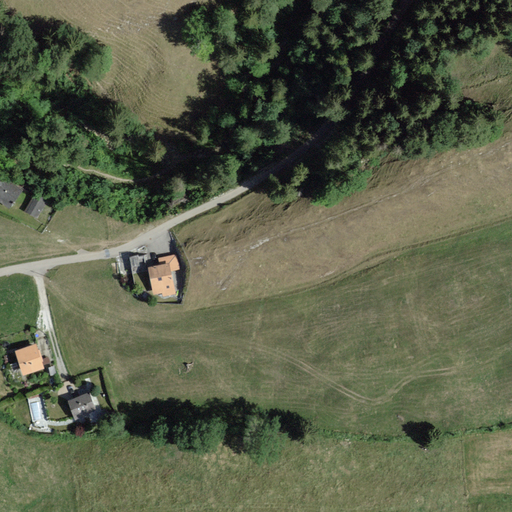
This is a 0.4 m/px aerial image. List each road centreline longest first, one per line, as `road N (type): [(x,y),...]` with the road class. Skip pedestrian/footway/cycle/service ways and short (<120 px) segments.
road 1 (track): [(147,237),(307,145),(362,79),(409,0)]
road 2 (unclassified): [(0,272),(107,253),(147,237)]
